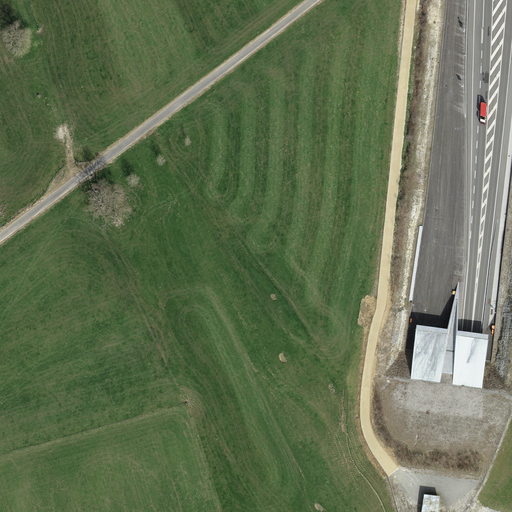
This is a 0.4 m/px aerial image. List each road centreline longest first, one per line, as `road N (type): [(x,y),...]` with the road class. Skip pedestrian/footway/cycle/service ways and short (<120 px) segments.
road 1 (track): [(308,0),(0,239)]
road 2 (trunk): [(474,306),(509,0)]
road 3 (trunk): [(483,0),(474,306)]
road 4 (trunk): [(474,306),(452,511)]
